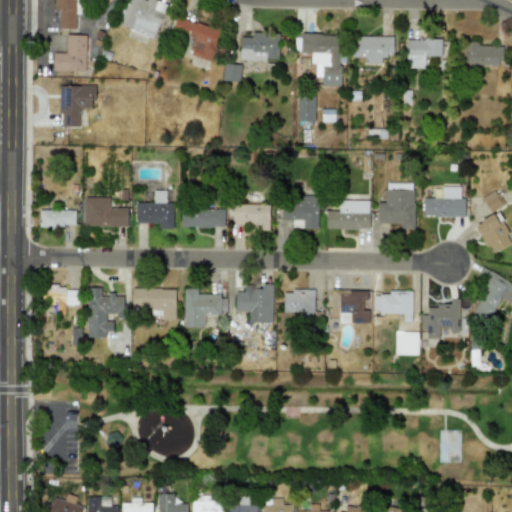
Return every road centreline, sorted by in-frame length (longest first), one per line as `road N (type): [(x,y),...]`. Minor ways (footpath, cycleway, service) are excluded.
road 1 (tertiary): [(14,511),(12,0)]
road 2 (residential): [(12,258),(450,263)]
road 3 (residential): [(243,0),(490,4)]
